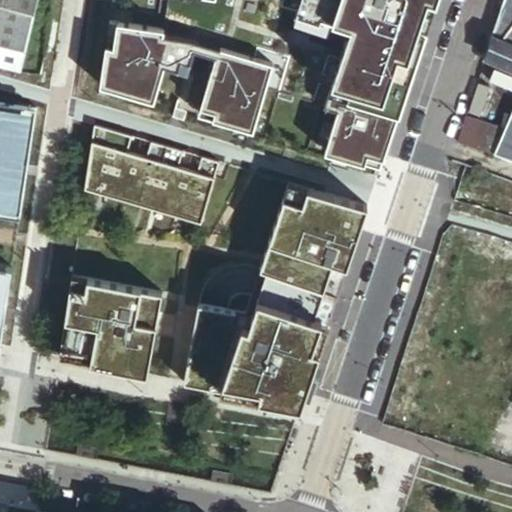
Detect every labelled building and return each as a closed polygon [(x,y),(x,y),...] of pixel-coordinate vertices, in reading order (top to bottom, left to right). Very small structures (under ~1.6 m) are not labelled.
[(0,0),(0,64),(19,71),(34,11),(36,0),(0,0)] [(296,0),(290,17),(344,32),(326,91),(395,111),(409,69),(422,29),(431,0),(296,0)] [(511,0),(501,0),(491,34),(510,42),(511,38),(511,0)] [(196,117),(251,131),(268,66),(281,69),(288,39),(179,12),(173,36),(113,21),(95,90),(150,104),(161,61),(208,73),(196,117)] [(482,60),(511,70),(511,42),(510,42),(491,34),(482,60)] [(365,157),(379,160),(391,123),(395,111),(326,91),(321,107),(334,111),(319,156),(362,168),(365,157)] [(35,108),(0,102),(0,211),(19,215),(35,108)] [(493,155),(511,161),(511,107),(504,128),(493,155)] [(456,141),(493,155),(504,128),(464,116),(456,141)] [(131,135),(94,125),(84,185),(202,218),(219,160),(201,155),(197,170),(177,164),(182,150),(150,141),(146,155),(127,149),(131,135)] [(197,306),(182,382),(300,405),(320,344),(346,260),(363,205),(288,182),(246,315),(197,306)] [(0,216),(18,220),(19,215),(0,211),(0,216)] [(0,341),(11,268),(0,265),(0,341)] [(71,271),(58,358),(145,375),(161,288),(71,271)]
